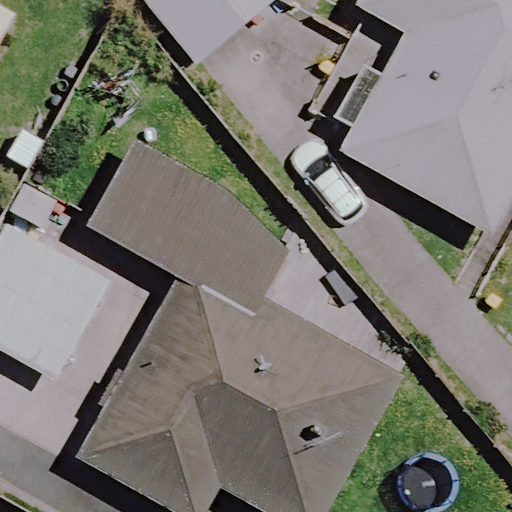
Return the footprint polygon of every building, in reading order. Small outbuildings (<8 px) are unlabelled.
[(279,0),(142,0),(132,10),(193,78),(279,0)] [(511,202),(511,0),(364,0),(333,58),(380,84),(338,161),(490,244),(511,202)] [(0,42),(10,24),(0,18),(0,42)] [(50,117),(0,96),(0,177),(22,186),(50,117)] [(301,243),(131,153),(86,240),(178,288),(81,473),(155,511),(208,511),(215,500),(238,511),(333,511),(401,384),(265,313),(301,243)] [(103,291),(3,237),(0,243),(0,359),(51,387),(103,291)]
